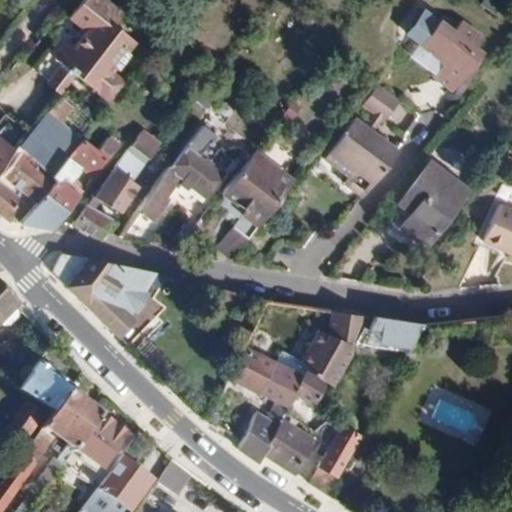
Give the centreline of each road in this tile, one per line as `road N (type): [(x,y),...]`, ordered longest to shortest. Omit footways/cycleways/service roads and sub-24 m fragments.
road 1 (residential): [(511,297),(417,307),(61,241),(7,261)]
road 2 (tertiary): [(7,261),(165,410),(291,511)]
